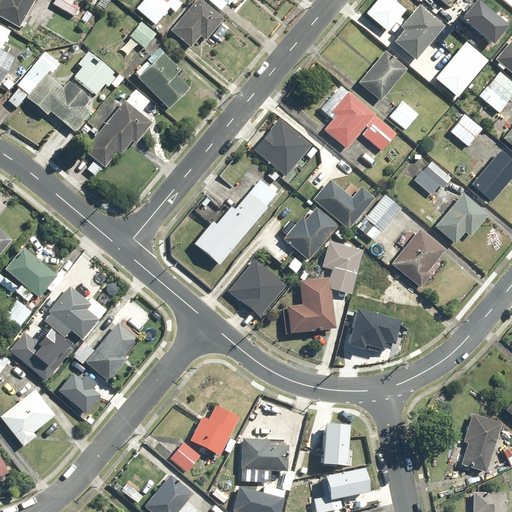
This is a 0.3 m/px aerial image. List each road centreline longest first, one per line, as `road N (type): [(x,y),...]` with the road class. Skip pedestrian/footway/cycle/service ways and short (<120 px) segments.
road 1 (residential): [(334,0),(123,250)]
road 2 (residential): [(33,511),(75,481),(209,323)]
road 3 (tertiary): [(382,389),(283,376),(209,323)]
road 4 (residential): [(511,284),(458,347),(427,372),(382,389)]
road 5 (tertiary): [(123,250),(0,153)]
road 6 (tertiary): [(407,511),(382,389)]
